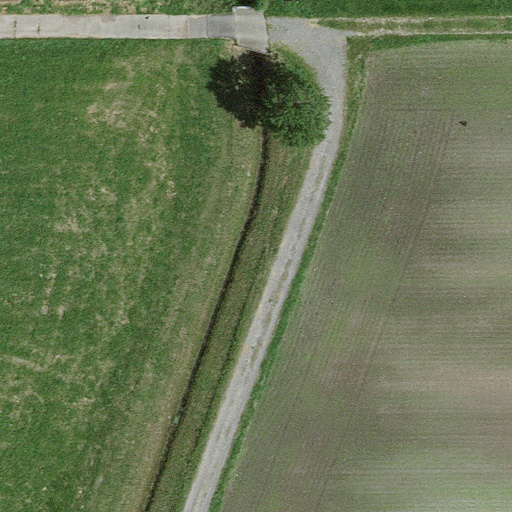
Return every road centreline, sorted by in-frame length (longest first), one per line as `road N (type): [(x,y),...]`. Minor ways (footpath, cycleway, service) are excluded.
road 1 (track): [(295,25),(324,72),(329,135),(194,511)]
road 2 (track): [(511,26),(0,29)]
